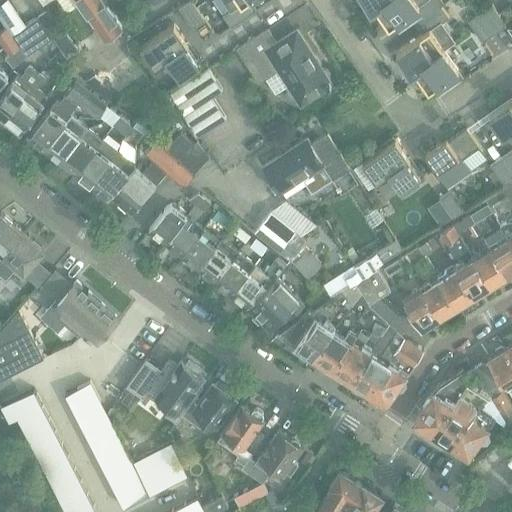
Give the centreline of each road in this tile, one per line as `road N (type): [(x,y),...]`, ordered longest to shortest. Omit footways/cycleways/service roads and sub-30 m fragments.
road 1 (residential): [(375,445),(139,283),(0,165)]
road 2 (residential): [(322,0),(408,126),(511,62)]
road 3 (residential): [(375,445),(437,353),(511,306)]
road 4 (residential): [(476,511),(375,445)]
